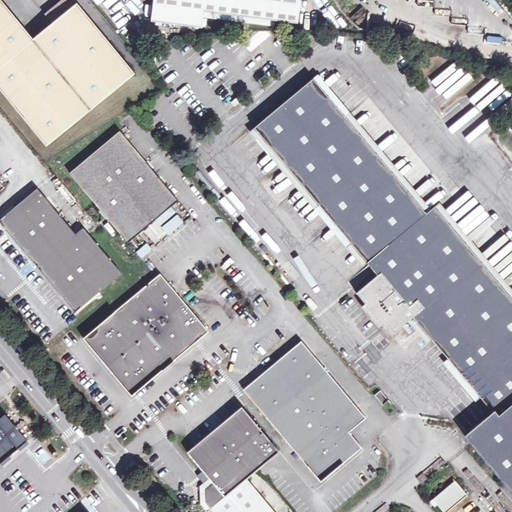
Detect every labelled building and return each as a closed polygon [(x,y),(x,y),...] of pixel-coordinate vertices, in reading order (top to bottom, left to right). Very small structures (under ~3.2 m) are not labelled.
[(77,3),(33,39),(0,0),(0,88),(47,145),(59,136),(135,74),(77,3)] [(203,17),(204,11),(276,20),(298,23),(300,0),(154,0),(152,21),(202,27),(203,17)] [(276,20),(204,11),(203,17),(275,26),(276,20)] [(380,274),(377,277),(356,295),(364,304),(364,307),(364,311),(368,317),(372,321),(375,324),(379,326),(383,327),(391,337),(412,320),(495,419),(467,442),(511,495),(511,301),(433,208),(425,214),(312,79),(253,129),(366,264),(378,255),(386,263),(377,270),(380,274)] [(141,231),(177,200),(118,131),(68,173),(127,243),(141,231)] [(45,180),(76,216),(83,210),(52,174),(45,180)] [(0,222),(8,232),(36,266),(74,234),(35,189),(0,218),(0,222)] [(74,234),(36,266),(56,289),(75,312),(120,274),(81,228),(74,234)] [(140,257),(150,249),(145,243),(135,251),(140,257)] [(378,255),(366,264),(377,277),(380,274),(377,270),(386,263),(378,255)] [(131,395),(208,331),(161,274),(147,286),(84,337),(108,366),(131,395)] [(242,390),(305,466),(335,469),(360,448),(348,433),(365,419),(300,342),(242,390)] [(383,407),(388,402),(380,392),(375,397),(383,407)] [(279,452),(241,407),(217,427),(187,452),(206,475),(209,479),(199,487),(199,504),(205,511),(206,511),(209,510),(246,480),(279,452)] [(0,464),(28,441),(6,415),(0,419),(0,464)] [(46,466),(53,461),(40,445),(33,451),(46,466)] [(335,469),(305,466),(319,483),(335,469)] [(272,511),(246,480),(209,510),(209,511),(272,511)] [(446,511),(467,495),(455,481),(433,499),(442,511),(446,511)]
